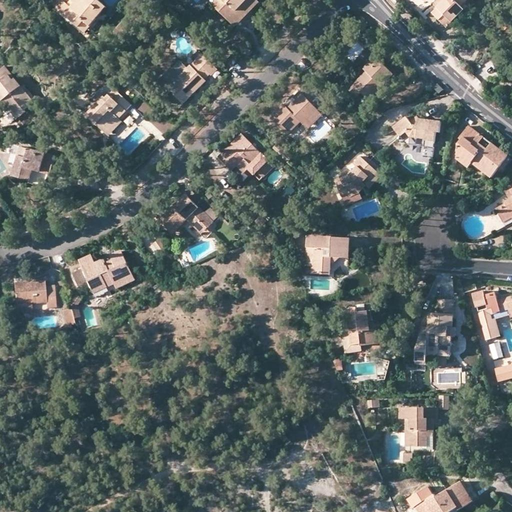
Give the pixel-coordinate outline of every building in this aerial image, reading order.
[(57,8),(63,1),(62,0),(50,0),(50,2),(57,8)] [(63,1),(57,8),(85,32),(107,7),(98,0),(70,0),(71,0),(68,5),(63,1)] [(234,27),(259,2),(256,0),(234,22),(223,9),(220,12),(234,27)] [(234,22),(256,0),(221,0),(227,6),(223,9),(234,22)] [(445,0),(432,13),(446,27),(464,10),(461,6),(466,0),(445,0)] [(183,103),(206,81),(204,79),(209,73),(211,75),(218,69),(202,53),(196,60),(197,61),(191,66),(190,65),(180,75),(172,68),(160,80),(183,103)] [(367,72),(379,60),(375,57),(363,69),(367,72)] [(354,84),(361,92),(368,99),(393,75),(379,60),(367,72),(354,84)] [(24,110),(34,101),(27,94),(15,78),(12,80),(8,74),(10,72),(5,66),(0,70),(0,93),(4,99),(2,101),(8,108),(10,106),(16,114),(22,108),(24,110)] [(361,92),(354,84),(351,82),(346,87),(357,97),(361,92)] [(124,109),(129,103),(115,89),(106,98),(100,92),(93,99),(97,103),(87,115),(94,122),(98,118),(109,129),(119,119),(115,115),(122,107),(124,109)] [(27,94),(34,101),(36,100),(30,91),(27,94)] [(303,125),(318,110),(300,91),(294,98),(296,100),(288,108),(283,104),(271,117),(288,134),(300,121),(303,125)] [(119,119),(132,105),(129,103),(124,109),(122,107),(115,115),(119,119)] [(10,106),(8,108),(7,108),(17,120),(26,112),(24,110),(22,108),(16,114),(10,106)] [(318,110),(303,125),(308,130),(323,115),(318,110)] [(441,122),(419,118),(417,116),(410,121),(407,117),(393,128),(401,137),(407,132),(411,137),(418,138),(422,139),(426,139),(426,141),(435,142),(436,131),(440,132),(441,122)] [(98,118),(94,122),(109,136),(122,122),(119,119),(109,129),(98,118)] [(291,134),(295,138),(306,128),(303,125),(291,134)] [(485,137),(469,126),(460,139),(462,140),(458,146),(457,159),(463,164),(469,168),(473,163),(493,178),(499,170),(503,172),(511,160),(511,158),(508,156),(509,155),(492,143),(488,148),(480,143),(485,137)] [(411,137),(407,132),(401,137),(406,144),(417,146),(418,138),(411,137)] [(261,153),(244,136),(221,159),(233,170),(245,158),(251,164),(250,164),(263,177),(274,166),(261,153)] [(279,144),(274,149),(289,164),(295,159),(279,144)] [(32,171),(47,175),(49,176),(55,155),(29,148),(26,158),(17,156),(11,176),(29,181),(32,171)] [(382,175),(361,157),(354,164),(357,166),(352,173),(337,179),(344,197),(351,194),(352,198),(361,194),(360,193),(364,187),(363,186),(365,184),(370,188),(376,181),(382,175)] [(32,171),(29,181),(28,183),(44,187),(47,175),(32,171)] [(361,194),(352,198),(351,194),(344,197),(347,206),(363,200),(361,194)] [(209,207),(204,213),(186,195),(181,200),(173,208),(171,205),(158,219),(170,230),(177,224),(180,227),(188,220),(194,227),(200,222),(207,229),(213,222),(212,221),(217,215),(209,207)] [(173,208),(181,200),(178,198),(171,205),(173,208)] [(511,201),(511,202),(506,204),(507,206),(498,211),(502,218),(506,226),(511,222),(511,201)] [(200,222),(194,227),(201,234),(207,229),(200,222)] [(177,224),(170,230),(174,234),(180,227),(177,224)] [(351,238),(308,236),(306,266),(312,267),(312,274),(331,274),(332,258),(350,258),(351,238)] [(110,292),(117,288),(119,293),(137,284),(122,252),(111,257),(113,260),(115,264),(108,267),(106,263),(105,260),(96,264),(91,255),(80,261),(83,268),(73,274),(78,286),(89,281),(94,290),(106,284),(110,292)] [(17,305),(32,304),(47,302),(47,308),(56,307),(55,286),(45,287),(45,282),(29,283),(29,285),(15,286),(17,305)] [(484,291),(473,294),(477,308),(478,308),(487,340),(501,336),(497,317),(510,314),(511,318),(511,317),(511,296),(499,300),(496,292),(486,295),(484,291)] [(72,310),(75,320),(80,318),(76,306),(81,300),(75,296),(70,304),(72,310)] [(455,300),(438,299),(437,314),(430,313),(429,327),(423,327),(416,349),(416,352),(415,364),(426,365),(427,355),(439,356),(440,346),(451,346),(453,323),(455,300)] [(32,304),(17,305),(18,313),(32,312),(32,304)] [(344,309),(347,330),(348,330),(351,345),(362,344),(362,346),(380,344),(377,329),(374,330),(373,320),(371,311),(357,312),(357,307),(344,309)] [(75,320),(72,310),(63,312),(68,328),(76,326),(75,320)] [(363,352),(362,346),(362,344),(351,345),(348,330),(347,330),(343,331),(347,353),(363,352)] [(501,343),(490,345),(493,364),(504,362),(501,343)] [(380,359),(374,362),(376,374),(385,379),(393,378),(392,359),(380,359)] [(511,364),(497,369),(500,381),(511,377),(511,364)] [(450,396),(438,396),(438,408),(450,408),(450,396)] [(400,419),(405,419),(410,419),(411,445),(428,445),(428,437),(428,420),(435,420),(438,420),(438,408),(400,407),(400,419)] [(412,452),(404,451),(404,462),(412,462),(412,452)] [(435,494),(416,507),(418,511),(450,511),(458,507),(459,510),(473,501),(462,481),(437,496),(435,494)]
